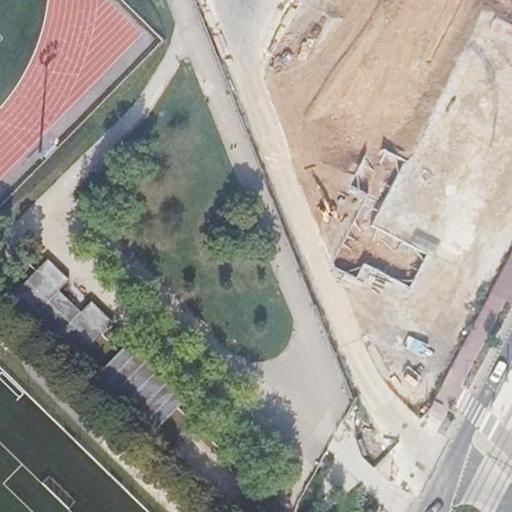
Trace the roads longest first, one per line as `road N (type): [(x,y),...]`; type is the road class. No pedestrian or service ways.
road 1 (track): [(333,401),(235,389),(36,208)]
road 2 (primary): [(511,339),(447,460)]
